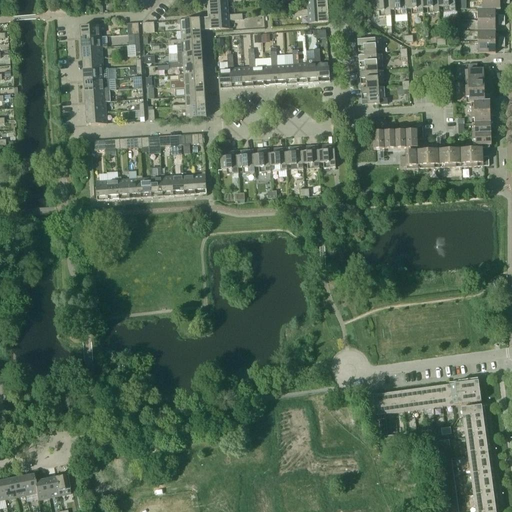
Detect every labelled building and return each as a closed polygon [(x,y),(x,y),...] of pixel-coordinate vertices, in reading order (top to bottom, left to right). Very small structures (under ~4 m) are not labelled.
[(209,0),(210,9),(228,8),(227,0),(209,0)] [(391,17),(391,12),(390,12),(389,0),(374,0),(373,0),(374,13),(379,12),(379,18),(391,17)] [(389,0),(390,12),(391,12),(395,11),(395,17),(407,16),(407,10),(407,11),(405,0),(389,0)] [(405,0),(407,11),(407,10),(411,10),(411,16),(423,15),(423,9),(422,0),(405,0)] [(422,0),(423,9),(427,9),(427,15),(440,14),(439,8),(438,0),(422,0)] [(438,0),(439,8),(443,8),(444,13),(456,13),(454,0),(438,0)] [(482,0),(483,10),(496,10),(496,11),(500,11),(500,0),(482,0)] [(294,11),(294,14),(325,12),(324,1),(307,2),(308,10),(294,11)] [(211,20),(242,18),(242,15),(228,15),(228,8),(210,9),(211,20)] [(478,10),(478,22),(496,22),(496,11),(496,10),(483,10),(478,10)] [(326,23),(325,12),(294,14),(294,17),(308,16),(309,24),(326,23)] [(212,31),(229,30),(228,21),(243,20),(242,18),(211,20),(212,31)] [(198,31),(197,20),(177,21),(178,24),(181,24),(181,32),(198,31)] [(478,22),(478,32),(496,32),(496,22),(478,22)] [(83,27),(84,39),(101,37),(100,26),(83,27)] [(179,43),(199,42),(198,31),(181,32),(182,40),(179,40),(179,43)] [(478,32),(478,43),(496,43),(496,32),(478,32)] [(101,37),(84,39),(85,49),(102,48),(107,48),(107,44),(104,44),(103,45),(102,45),(101,37)] [(377,56),(376,51),(382,51),(381,39),(358,41),(358,53),(364,52),(364,56),(364,57),(377,56)] [(178,54),(200,53),(199,42),(179,43),(179,40),(167,41),(168,47),(173,46),(174,54),(178,54)] [(496,43),(478,43),(478,54),(496,54),(496,43)] [(85,49),(85,60),(103,59),(102,48),(85,49)] [(319,81),(317,50),(314,50),(315,64),(307,65),(308,82),(319,81)] [(319,81),(330,80),(329,63),(320,64),(319,50),(317,50),(319,81)] [(297,83),(295,51),(292,51),(293,66),(285,66),(286,83),(297,83)] [(308,82),(307,65),(299,65),(298,51),(295,51),(297,83),(308,82)] [(286,83),(285,66),(277,67),(276,52),(273,53),(275,84),(286,83)] [(169,66),(200,64),(200,53),(178,54),(179,62),(169,63),(169,66)] [(275,84),(273,53),(271,53),(272,67),(263,67),(264,85),(275,84)] [(253,85),(251,54),(248,54),(249,68),(242,69),(243,86),(253,85)] [(264,85),(263,67),(255,68),(254,54),(251,54),(253,85),(264,85)] [(232,87),(230,55),(227,56),(228,70),(219,70),(221,88),(232,87)] [(243,86),(242,69),(234,69),(233,55),(230,55),(232,87),(243,86)] [(378,72),(377,68),(383,67),(382,55),(377,56),(364,57),(364,56),(359,57),(359,69),(365,69),(365,73),(378,72)] [(145,65),(155,65),(155,56),(145,57),(145,65)] [(103,59),(85,60),(86,71),(103,70),(103,59)] [(184,76),(201,75),(200,64),(169,66),(169,69),(183,68),(184,76)] [(477,64),(468,65),(468,70),(465,70),(467,104),(471,104),(473,147),(486,146),(487,153),(490,153),(489,146),(492,146),(490,102),(485,102),(484,70),(478,70),(477,64)] [(103,70),(86,71),(87,82),(109,80),(108,70),(103,70)] [(366,85),(366,89),(379,88),(378,84),(384,83),(383,71),(378,72),(365,73),(360,73),(361,85),(366,85)] [(182,87),(202,85),(201,75),(184,76),(179,76),(179,81),(170,81),(170,85),(182,84),(182,87)] [(155,78),(146,79),(146,87),(155,87),(155,78)] [(109,80),(87,82),(88,93),(109,91),(109,80)] [(185,97),(202,96),(202,85),(182,87),(182,84),(170,85),(171,90),(185,89),(185,97)] [(410,90),(409,86),(403,86),(397,87),(398,96),(400,96),(400,97),(406,97),(406,95),(408,95),(408,90),(410,90)] [(366,89),(361,89),(362,101),(367,101),(367,106),(388,104),(388,99),(385,100),(384,88),(379,88),(366,89)] [(109,91),(88,93),(88,104),(105,103),(110,102),(109,91)] [(172,109),(203,107),(202,96),(185,97),(186,105),(172,106),(172,109)] [(105,103),(88,104),(89,115),(106,114),(105,103)] [(144,111),(144,104),(139,104),(139,107),(135,107),(135,112),(139,112),(144,111)] [(182,120),(187,119),(204,118),(203,107),(172,109),(172,112),(181,111),(182,120)] [(90,126),(107,125),(106,114),(89,115),(90,126)] [(374,151),(418,149),(418,141),(423,141),(423,127),(417,127),(417,131),(373,133),(374,151)] [(323,151),(318,152),(319,164),(323,164),(324,169),(336,169),(334,145),(322,146),(323,151)] [(182,155),(181,146),(177,146),(171,147),(171,156),(182,155)] [(306,152),(302,153),(303,165),(307,165),(307,170),(319,170),(319,164),(318,152),(318,146),(306,147),(306,152)] [(290,154),(286,154),(287,166),(291,166),(291,171),(303,171),(303,165),(302,153),(302,147),(290,148),(290,154)] [(274,155),(270,155),(270,167),(271,167),(275,167),(275,173),(287,172),(287,166),(286,154),(286,148),(274,149),(274,155)] [(258,156),(254,156),(253,156),(254,169),(255,168),(259,168),(259,174),(271,173),(271,167),(270,167),(270,155),(270,150),(258,150),(258,156)] [(483,150),(406,152),(406,158),(401,158),(401,167),(407,167),(407,170),(489,167),(489,157),(483,158),(483,150)] [(242,157),(238,157),(237,157),(238,170),(243,169),(243,175),(255,174),(255,168),(254,169),(253,156),(254,156),(253,151),(241,151),(242,157)] [(239,175),(238,170),(237,157),(238,157),(237,152),(225,152),(226,158),(221,158),(222,171),(226,170),(227,176),(239,175)] [(195,193),(207,193),(205,172),(202,173),(202,176),(194,176),(195,193)] [(185,194),(183,174),(181,174),(180,174),(180,177),(173,177),(174,195),(185,194)] [(195,193),(194,176),(186,177),(186,174),(183,174),(185,194),(195,193)] [(163,195),(162,175),(159,175),(159,178),(151,179),(152,196),(163,195)] [(174,195),(173,177),(165,178),(165,175),(162,175),(163,195),(174,195)] [(152,196),(151,179),(143,179),(142,176),(140,177),(141,197),(152,196)] [(141,197),(140,177),(137,177),(137,180),(129,180),(130,197),(141,197)] [(119,198),(118,178),(115,178),(115,181),(107,182),(109,199),(119,198)] [(130,197),(129,180),(121,181),(121,178),(118,178),(119,198),(130,197)] [(109,199),(107,182),(100,182),(99,179),(96,180),(97,200),(109,199)] [(479,382),(373,396),(375,417),(481,403),(479,382)] [(482,407),(462,409),(475,511),(499,511),(485,407),(482,407)] [(442,436),(450,435),(451,435),(450,428),(441,429),(442,436)] [(423,438),(432,437),(431,430),(422,432),(423,438)] [(403,441),(413,440),(412,433),(402,434),(403,441)] [(384,444),(394,442),(393,436),(383,437),(384,444)] [(439,449),(447,511),(452,511),(458,511),(449,440),(443,441),(443,448),(439,449)] [(37,494),(35,482),(33,475),(22,477),(26,496),(27,496),(28,503),(37,501),(36,494),(37,494)] [(56,478),(59,497),(70,495),(66,476),(56,478)] [(15,498),(26,496),(22,477),(12,479),(15,498)] [(59,497),(56,478),(45,480),(49,499),(59,497)] [(15,498),(12,479),(1,482),(5,500),(15,498)] [(49,499),(45,480),(35,482),(37,494),(36,494),(37,501),(49,499)]
